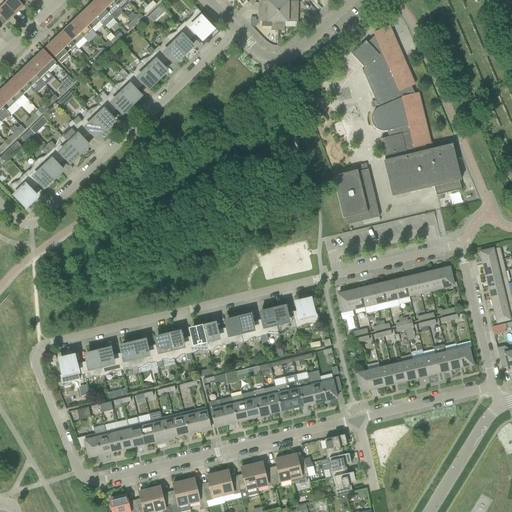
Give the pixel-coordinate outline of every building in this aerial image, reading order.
[(23,0),(0,0),(15,14),(27,3),(23,0)] [(0,0),(0,22),(3,26),(15,14),(0,0)] [(110,0),(96,0),(96,1),(113,19),(116,20),(121,14),(121,11),(110,0)] [(110,0),(121,11),(129,4),(125,0),(110,0)] [(261,0),(262,1),(258,1),(258,11),(278,12),(278,0),(261,0)] [(278,0),(278,12),(298,12),(298,0),(278,0)] [(113,19),(96,1),(87,9),(105,27),(113,19)] [(148,6),(151,10),(156,5),(152,1),(148,6)] [(151,10),(148,6),(143,11),(146,14),(151,10)] [(159,6),(155,10),(160,16),(165,12),(159,6)] [(185,22),(180,26),(192,38),(196,34),(197,36),(200,39),(203,37),(212,28),(202,18),(204,16),(196,8),(194,11),(192,16),(190,18),(185,22)] [(87,9),(79,17),(92,30),(100,22),(87,9)] [(278,12),(258,11),(258,21),(262,22),(262,26),(271,27),(270,31),(277,32),(278,12)] [(298,12),(278,12),(277,32),(284,32),(284,22),(298,22),(298,12)] [(92,30),(79,17),(71,25),(83,38),(92,30)] [(131,22),(134,25),(139,21),(136,17),(131,22)] [(134,25),(131,22),(126,26),(130,30),(134,25)] [(83,38),(71,25),(63,32),(75,46),(83,38)] [(429,143),(417,94),(414,94),(411,86),(414,85),(388,27),(387,27),(386,26),(386,25),(380,30),(374,33),(375,36),(367,43),(365,41),(351,55),(364,69),(363,70),(362,70),(378,108),(373,112),(371,117),(371,124),(375,129),(381,131),(387,131),(388,137),(380,139),(385,160),(383,161),(392,197),(433,187),(436,196),(437,196),(443,194),(461,190),(459,181),(461,180),(452,144),(430,149),(429,143)] [(168,35),(166,37),(183,55),(190,49),(192,47),(189,44),(188,42),(192,38),(180,26),(175,30),(176,31),(173,33),(168,35)] [(75,46),(63,32),(54,40),(67,53),(75,46)] [(119,33),(115,37),(118,41),(123,36),(119,33)] [(118,41),(115,37),(110,42),(113,46),(118,41)] [(158,46),(154,51),(166,63),(169,60),(170,59),(171,61),(174,64),(177,62),(183,55),(166,37),(164,40),(161,45),(159,47),(158,46)] [(67,53),(54,40),(46,48),(61,64),(69,56),(67,54),(67,53)] [(126,40),(122,43),(127,48),(131,45),(126,40)] [(142,60),(139,62),(157,80),(164,74),(166,72),(163,69),(162,67),(164,65),(166,63),(154,51),(150,47),(146,52),(149,55),(150,56),(147,58),(142,60)] [(98,53),(101,57),(106,52),(103,49),(98,53)] [(35,59),(48,72),(56,64),(44,51),(35,59)] [(101,57),(98,53),(93,58),(96,61),(101,57)] [(110,57),(105,61),(110,67),(115,63),(110,57)] [(48,72),(35,59),(27,67),(39,80),(40,79),(48,72)] [(128,75),(128,76),(140,88),(143,85),(144,84),(145,85),(148,89),(150,87),(157,80),(139,62),(138,64),(135,70),(133,72),(132,71),(128,75)] [(86,64),(82,69),(85,72),(90,68),(86,64)] [(19,74),(31,87),(37,94),(45,86),(40,79),(39,80),(27,67),(19,74)] [(85,72),(82,69),(77,74),(80,77),(85,72)] [(19,74),(10,82),(23,95),(31,87),(19,74)] [(66,91),(70,86),(74,83),(68,76),(60,84),(62,87),(66,91)] [(116,85),(113,87),(131,105),(138,99),(140,97),(137,93),(135,92),(137,90),(140,88),(128,76),(123,80),(124,81),(121,82),(116,85)] [(10,82),(2,90),(15,103),(19,108),(28,101),(23,95),(10,82)] [(66,91),(62,87),(57,92),(61,95),(66,91)] [(102,92),(98,96),(114,113),(116,110),(118,109),(119,110),(122,114),(124,111),(131,105),(113,87),(111,89),(109,94),(107,97),(106,96),(102,92)] [(15,103),(2,90),(0,92),(0,104),(6,111),(15,103)] [(90,110),(87,112),(105,130),(112,124),(114,122),(111,118),(109,117),(111,115),(114,113),(98,96),(93,101),(97,105),(98,106),(95,107),(90,110)] [(51,98),(46,103),(49,106),(54,102),(51,98)] [(60,99),(55,104),(60,109),(65,104),(60,99)] [(49,106),(46,103),(41,108),(44,111),(49,106)] [(0,120),(1,122),(10,114),(6,111),(0,104),(0,120)] [(77,117),(72,122),(88,138),(90,135),(92,134),(93,135),(96,138),(98,136),(105,130),(87,112),(85,114),(83,119),(81,122),(80,121),(80,119),(77,117)] [(29,119),(33,122),(37,118),(34,114),(29,119)] [(43,117),(38,122),(42,127),(47,122),(43,117)] [(33,122),(29,119),(24,123),(28,127),(33,122)] [(70,128),(61,136),(79,155),(85,149),(88,146),(85,143),(83,142),(85,140),(88,138),(72,122),(71,121),(67,125),(70,128)] [(18,130),(13,134),(16,138),(21,133),(18,130)] [(13,134),(8,139),(11,143),(16,138),(13,134)] [(51,142),(46,147),(61,163),(64,160),(66,159),(67,160),(70,163),(72,161),(79,155),(61,136),(59,139),(57,144),(55,146),(54,146),(51,142)] [(11,147),(15,152),(21,147),(16,142),(11,147)] [(38,159),(35,161),(53,180),(59,173),(62,171),(58,168),(57,167),(59,165),(61,163),(46,147),(41,151),(45,155),(46,155),(43,157),(38,159)] [(28,170),(23,175),(35,187),(37,185),(40,183),(41,185),(44,188),(46,186),(53,180),(35,161),(33,164),(31,169),(29,171),(28,170)] [(366,164),(356,166),(357,171),(358,173),(367,170),(366,164)] [(342,219),(344,219),(346,226),(379,218),(368,170),(367,170),(358,173),(357,171),(332,177),(342,219)] [(12,184),(9,186),(16,194),(14,196),(15,197),(24,207),(33,198),(36,196),(32,193),(31,191),(35,187),(23,175),(19,179),(20,180),(17,182),(12,184)] [(483,265),(502,260),(499,248),(480,252),(483,265)] [(502,260),(483,265),(485,276),(505,271),(502,260)] [(437,271),(442,289),(453,286),(449,268),(437,271)] [(437,271),(426,273),(431,291),(442,289),(437,271)] [(505,271),(485,276),(488,288),(508,283),(505,271)] [(426,273),(415,276),(420,294),(431,291),(426,273)] [(420,294),(415,276),(404,279),(409,296),(420,294)] [(404,279),(393,281),(398,299),(409,296),(404,279)] [(393,281),(382,284),(386,302),(398,299),(393,281)] [(508,283),(488,288),(491,299),(511,294),(508,283)] [(382,284),(371,287),(375,304),(386,302),(382,284)] [(375,304),(371,287),(360,289),(364,307),(375,304)] [(364,307),(360,289),(349,292),(353,310),(364,307)] [(353,310),(349,292),(337,295),(342,312),(353,310)] [(511,299),(511,294),(491,299),(494,311),(511,306),(511,299)] [(296,311),(291,312),(295,329),(302,328),(301,327),(308,325),(311,325),(316,326),(319,325),(317,314),(315,314),(314,315),(311,301),(296,305),(297,311),(296,311)] [(511,306),(494,311),(497,323),(511,319),(511,306)] [(284,308),(272,310),(278,335),(281,334),(286,331),(289,330),(289,331),(295,329),(291,312),(288,313),(286,314),(284,308)] [(260,320),(256,321),(260,338),(267,336),(266,335),(269,335),(275,335),(278,335),(272,310),(261,313),(262,319),(260,320)] [(249,316),(237,319),(243,344),(246,342),(251,339),(254,338),(254,339),(260,338),(256,321),(253,322),(251,322),(249,316)] [(225,328),(221,329),(225,346),(232,345),(231,343),(234,343),(240,344),(243,344),(237,319),(226,322),(227,328),(225,328)] [(214,324),(202,327),(208,352),(211,351),(216,348),(219,346),(219,348),(225,346),(221,329),(218,330),(216,331),(214,324)] [(190,337),(186,338),(190,354),(197,353),(196,352),(199,352),(205,352),(208,352),(202,327),(191,330),(192,336),(190,337)] [(412,329),(405,330),(408,341),(413,340),(415,340),(412,329)] [(179,333),(167,336),(173,360),(176,359),(181,356),(184,355),(184,356),(186,362),(192,361),(190,354),(186,338),(183,339),(181,339),(179,333)] [(155,345),(151,346),(155,363),(157,369),(163,367),(161,360),(164,360),(170,361),(173,360),(167,336),(156,338),(157,345),(155,345)] [(144,341),(132,344),(138,369),(141,368),(146,364),(149,363),(149,364),(155,363),(151,346),(148,347),(146,347),(144,341)] [(120,354),(116,354),(120,371),(127,370),(126,369),(129,368),(135,369),(138,369),(132,344),(121,347),(122,353),(120,354)] [(457,350),(461,368),(472,365),(468,347),(457,350)] [(507,349),(504,347),(496,348),(501,368),(507,366),(508,373),(511,372),(511,351),(508,352),(507,349)] [(109,350),(97,352),(103,377),(106,376),(111,373),(114,372),(114,373),(120,371),(116,354),(113,355),(111,356),(109,350)] [(457,350),(446,353),(450,371),(461,368),(457,350)] [(85,362),(81,363),(85,380),(92,378),(91,377),(94,377),(100,377),(103,377),(97,352),(86,355),(87,361),(85,362)] [(446,353),(434,356),(439,373),(450,371),(446,353)] [(304,364),(303,360),(302,356),(294,358),(295,362),(298,361),(299,365),(304,364)] [(434,356),(423,358),(428,376),(439,373),(434,356)] [(74,358),(59,362),(62,375),(61,375),(60,376),(61,384),(62,387),(65,386),(70,383),(73,382),(79,380),(79,381),(85,380),(81,363),(77,364),(76,364),(74,358)] [(423,358),(412,361),(417,379),(428,376),(423,358)] [(412,361),(401,363),(406,381),(417,379),(412,361)] [(401,363),(390,366),(395,384),(406,381),(401,363)] [(390,366),(379,369),(384,387),(395,384),(390,366)] [(379,369),(368,371),(372,389),(384,387),(379,369)] [(372,389),(368,371),(357,374),(361,392),(372,389)] [(318,374),(307,374),(308,379),(310,387),(314,404),(325,401),(321,384),(319,377),(318,374)] [(295,375),(284,378),(286,384),(292,409),(303,406),(297,382),(295,375)] [(332,381),(321,384),(325,401),(337,398),(335,392),(341,391),(338,377),(332,379),(332,381)] [(314,404),(310,387),(308,379),(297,382),(303,406),(314,404)] [(292,409),(286,384),(275,387),(281,412),(292,409)] [(281,412),(275,387),(264,390),(270,414),(281,412)] [(270,414),(264,390),(253,392),(259,417),(270,414)] [(259,417),(253,392),(242,395),(247,420),(259,417)] [(242,395),(231,398),(236,422),(247,420),(242,395)] [(231,398),(220,401),(225,425),(236,422),(231,398)] [(225,425),(220,401),(219,400),(208,403),(214,428),(225,425)] [(110,402),(99,405),(100,409),(101,413),(106,412),(112,410),(110,402)] [(194,410),(199,431),(211,428),(206,407),(194,410)] [(88,408),(76,411),(79,420),(91,417),(88,408)] [(199,431),(194,410),(183,413),(188,434),(199,431)] [(183,413),(172,415),(177,436),(188,434),(183,413)] [(148,415),(138,417),(139,423),(144,445),(155,442),(150,421),(148,415)] [(172,415),(161,418),(166,439),(177,436),(172,415)] [(161,418),(150,421),(155,442),(166,439),(161,418)] [(139,423),(128,426),(133,447),(144,445),(139,423)] [(133,447),(128,426),(117,429),(122,450),(133,447)] [(117,429),(106,431),(111,453),(122,450),(117,429)] [(111,453),(106,431),(95,434),(100,455),(111,453)] [(100,455),(95,434),(77,438),(81,449),(86,448),(88,458),(100,455)] [(326,459),(348,454),(342,455),(340,446),(346,445),(344,435),(324,440),(326,449),(324,450),(326,459)] [(351,464),(348,454),(326,459),(326,460),(329,459),(331,468),(328,468),(331,478),(333,478),(333,477),(353,473),(353,472),(346,474),(344,465),(351,464)] [(306,482),(305,478),(308,477),(307,471),(306,468),(305,465),(305,464),(299,465),(296,455),(285,457),(291,479),(290,479),(292,485),(294,484),(300,484),(305,483),(306,482)] [(291,479),(285,457),(274,460),(277,471),(271,472),(274,485),(281,484),(280,482),(290,479),(291,479)] [(274,485),(271,472),(265,474),(262,463),(251,466),(256,487),(267,485),(267,487),(274,485)] [(256,487),(251,466),(240,468),(243,479),(237,480),(240,493),(242,500),(248,499),(248,497),(258,494),(256,488),(256,487)] [(240,493),(237,480),(231,482),(228,471),(217,474),(222,496),(233,493),(233,495),(240,493)] [(333,477),(333,478),(335,486),(333,487),(335,497),(352,493),(352,492),(351,493),(349,484),(355,482),(353,473),(333,477)] [(222,496),(217,474),(206,476),(209,487),(203,488),(206,502),(213,500),(212,498),(222,496)] [(208,508),(206,502),(203,488),(197,490),(194,479),(183,482),(188,504),(199,501),(201,510),(208,508)] [(183,511),(190,511),(188,504),(183,482),(172,484),(175,495),(169,497),(172,511),(183,511)] [(149,490),(154,511),(172,511),(169,497),(163,498),(160,487),(149,490)] [(141,503),(135,505),(136,511),(153,511),(154,511),(149,490),(138,493),(141,503)] [(364,491),(357,493),(358,497),(362,500),(366,499),(364,491)] [(136,511),(135,505),(129,506),(126,495),(109,500),(111,511),(136,511)]
